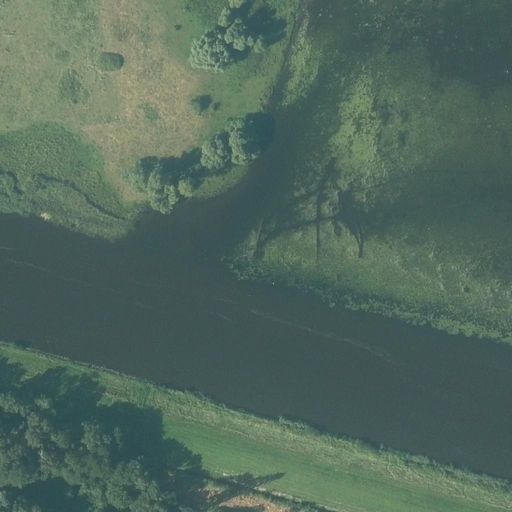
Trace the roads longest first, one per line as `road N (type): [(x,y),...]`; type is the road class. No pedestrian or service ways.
road 1 (track): [(483,511),(146,424)]
road 2 (track): [(0,385),(146,424)]
